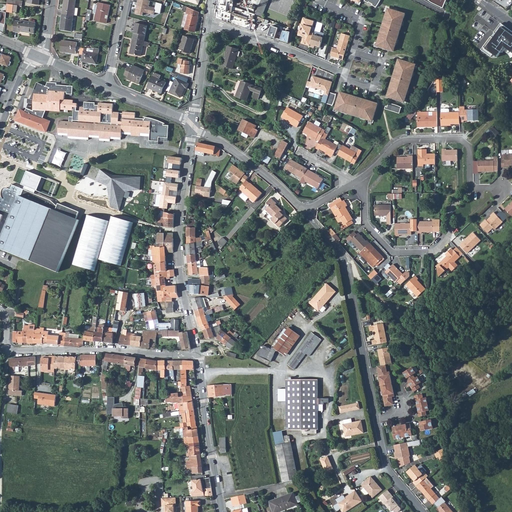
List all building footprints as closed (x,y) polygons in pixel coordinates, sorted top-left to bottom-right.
[(64,0),(62,14),(74,16),(77,16),(78,8),(75,8),(75,0),(64,0)] [(150,1),(147,0),(138,0),(138,3),(139,3),(138,6),(137,6),(135,14),(143,16),(143,12),(154,15),(155,12),(160,14),(162,4),(157,3),(155,8),(149,6),(150,1)] [(217,0),(215,18),(249,30),(252,20),(232,12),(233,0),(231,0),(217,0)] [(261,0),(260,3),(255,14),(262,17),(268,0),(261,0)] [(95,5),(93,13),(96,14),(95,21),(107,23),(110,5),(99,3),(98,5),(95,5)] [(188,7),(186,14),(189,15),(185,29),(195,32),(199,17),(198,17),(199,12),(188,7)] [(376,46),(394,51),(396,44),(395,44),(396,39),(397,40),(402,26),(401,26),(402,21),(403,21),(405,14),(388,9),(386,16),(387,16),(385,21),(384,21),(383,26),(384,26),(383,29),(382,29),(380,34),(381,35),(380,39),(379,39),(376,46)] [(74,16),(62,14),(60,30),(71,32),(74,16)] [(310,46),(314,33),(310,32),(314,22),(303,18),(302,24),(303,25),(301,29),(300,29),(298,35),(304,36),(305,38),(303,39),(302,43),(310,46)] [(15,21),(13,32),(19,33),(19,31),(34,34),(36,23),(20,20),(20,22),(15,21)] [(317,22),(314,33),(310,46),(310,47),(314,48),(315,46),(320,47),(325,33),(321,32),(323,24),(317,22)] [(134,33),(130,54),(141,56),(143,46),(144,41),(147,26),(134,23),(132,33),(134,33)] [(511,31),(500,24),(481,50),(490,57),(492,55),(495,57),(502,47),(511,53),(511,54),(511,31)] [(270,26),(267,36),(273,38),(277,28),(270,26)] [(282,31),(279,40),(287,43),(289,32),(282,31)] [(338,59),(343,60),(345,55),(350,36),(341,34),(337,49),(333,48),(331,56),(335,57),(338,57),(339,57),(338,59)] [(184,36),(179,50),(190,54),(194,40),(184,36)] [(62,41),(61,52),(76,54),(76,51),(80,51),(80,48),(76,47),(77,43),(62,41)] [(228,46),(222,66),(233,69),(239,49),(228,46)] [(90,49),(88,48),(87,52),(84,51),(84,48),(80,48),(80,51),(79,54),(83,55),(82,62),(97,64),(99,49),(92,48),(90,49)] [(2,54),(0,60),(0,63),(8,66),(8,65),(10,66),(11,62),(10,62),(11,58),(2,54)] [(182,65),(181,73),(189,74),(190,66),(189,66),(189,62),(183,61),(183,59),(178,58),(178,64),(182,65)] [(387,97),(404,102),(407,95),(406,95),(407,90),(408,90),(412,77),(411,76),(413,71),(414,72),(416,65),(399,60),(396,67),(397,67),(396,72),(395,71),(393,76),(394,77),(394,80),(393,79),(391,85),(392,85),(390,90),(389,90),(387,97)] [(131,71),(127,69),(125,75),(128,77),(127,79),(139,84),(145,70),(133,65),(132,69),(131,71)] [(154,73),(148,87),(158,91),(157,92),(161,94),(166,82),(160,80),(161,76),(154,73)] [(333,82),(313,76),(309,87),(316,89),(316,88),(325,91),(322,102),(326,103),(329,92),(333,82)] [(435,82),(437,84),(437,92),(443,92),(443,78),(437,78),(435,82)] [(174,83),(170,92),(170,93),(181,97),(185,87),(187,88),(188,84),(176,79),(174,83)] [(242,81),(236,97),(247,101),(251,90),(261,94),(262,89),(242,81)] [(60,109),(65,109),(64,112),(68,112),(68,110),(73,110),(73,109),(74,109),(73,122),(59,121),(59,133),(59,135),(69,136),(68,138),(89,140),(89,137),(100,138),(100,141),(110,141),(110,139),(121,140),(121,137),(122,137),(122,134),(131,135),(140,136),(150,136),(150,141),(150,143),(158,144),(159,141),(159,140),(168,141),(168,138),(169,126),(164,125),(164,123),(162,122),(158,120),(155,119),(152,119),(149,118),(145,117),(145,119),(135,118),(136,113),(123,112),(123,113),(119,113),(113,112),(113,104),(99,103),(99,105),(95,105),(95,103),(85,102),(84,107),(80,107),(80,111),(76,111),(77,107),(77,104),(73,103),(74,100),(64,100),(65,92),(67,92),(67,94),(72,94),(73,86),(60,85),(57,85),(57,83),(48,82),(46,86),(37,83),(30,99),(31,100),(31,103),(29,103),(25,112),(20,110),(16,120),(46,132),(50,122),(43,119),(46,111),(60,112),(60,109)] [(336,96),(336,94),(329,92),(326,103),(326,104),(332,106),(334,102),(335,100),(336,96)] [(340,92),(335,110),(342,112),(342,111),(347,112),(347,113),(361,117),(366,118),(366,119),(372,121),(378,104),(371,102),(370,103),(366,101),(366,100),(361,99),(361,100),(358,99),(358,98),(352,96),(352,97),(347,96),(347,95),(340,92)] [(400,114),(402,107),(398,106),(395,105),(392,104),(389,103),(387,107),(385,107),(385,109),(400,114)] [(287,107),(282,117),(286,119),(286,118),(291,121),(290,123),(297,127),(298,125),(303,116),(287,107)] [(465,107),(460,107),(460,113),(460,122),(464,122),(464,121),(479,121),(479,110),(465,110),(465,107)] [(460,122),(460,113),(449,113),(449,110),(448,109),(442,109),(441,110),(441,113),(441,126),(447,125),(447,124),(460,124),(460,122)] [(425,116),(425,113),(418,113),(418,127),(437,127),(437,113),(433,113),(433,116),(429,116),(425,116)] [(238,130),(243,132),(248,135),(254,138),(258,130),(255,128),(256,126),(244,119),(238,130)] [(309,121),(303,132),(312,138),(312,139),(315,141),(322,129),(309,121)] [(353,128),(344,123),(341,129),(349,134),(353,128)] [(324,132),(316,148),(319,150),(320,149),(333,156),(334,152),(338,146),(334,144),(325,139),(328,134),(324,132)] [(283,141),(275,156),(281,159),(289,144),(283,141)] [(338,146),(334,152),(338,154),(343,146),(339,144),(339,143),(335,141),(334,144),(338,146)] [(39,157),(49,161),(54,147),(44,143),(39,157)] [(219,156),(220,149),(216,147),(216,146),(198,143),(196,151),(195,154),(204,156),(205,153),(219,156)] [(343,146),(338,154),(344,158),(345,157),(352,161),(351,162),(355,164),(362,151),(358,149),(352,146),(350,150),(343,146)] [(435,164),(435,154),(427,154),(427,149),(418,150),(418,166),(423,166),(423,164),(426,164),(426,169),(430,168),(430,164),(435,164)] [(458,161),(457,150),(446,150),(446,149),(442,149),(442,161),(458,161)] [(505,155),(502,155),(502,167),(506,167),(506,166),(511,165),(511,150),(510,150),(510,155),(505,155)] [(263,160),(268,163),(271,158),(267,155),(263,160)] [(413,169),(413,156),(408,156),(408,157),(397,157),(397,169),(413,169)] [(182,159),(170,157),(168,170),(173,171),(174,165),(182,165),(182,159)] [(285,169),(302,178),(307,169),(290,159),(285,169)] [(494,161),(478,161),(478,172),(494,171),(498,171),(498,161),(494,161)] [(110,208),(120,211),(125,192),(143,190),(143,176),(113,175),(90,165),(85,176),(108,186),(110,208)] [(242,172),(233,165),(229,170),(234,174),(230,179),(237,184),(240,180),(244,183),(248,177),(244,174),(242,172)] [(302,178),(300,182),(304,185),(306,182),(318,189),(323,179),(315,174),(315,173),(307,169),(302,178)] [(180,179),(181,172),(173,171),(168,170),(166,183),(171,183),(172,178),(180,179)] [(217,172),(213,170),(205,186),(211,187),(211,185),(217,172)] [(246,180),(240,189),(243,191),(242,192),(243,193),(240,196),(246,201),(249,198),(254,202),(262,193),(255,187),(254,188),(249,184),(250,183),(246,180)] [(178,192),(179,184),(171,183),(166,183),(160,182),(158,195),(161,195),(170,196),(170,191),(178,192)] [(0,248),(30,260),(58,272),(79,220),(76,219),(79,212),(59,204),(58,206),(51,200),(24,189),(11,184),(10,189),(8,188),(7,188),(5,188),(4,188),(4,189),(3,189),(2,190),(2,191),(2,192),(2,194),(2,195),(2,196),(3,198),(0,199),(0,248)] [(205,186),(197,185),(196,192),(201,193),(201,196),(210,197),(212,187),(211,187),(205,186)] [(170,196),(161,195),(159,208),(167,209),(168,203),(175,204),(176,197),(170,196)] [(284,215),(281,213),(282,212),(283,211),(275,204),(277,203),(271,198),(266,203),(269,206),(265,209),(274,218),(272,220),(279,227),(287,219),(284,215)] [(341,198),(329,205),(336,217),(338,215),(344,225),(345,224),(347,227),(354,223),(352,220),(353,219),(346,207),(348,206),(344,200),(342,201),(341,198)] [(391,205),(375,205),(375,216),(387,216),(387,224),(391,224),(391,205)] [(158,217),(156,225),(161,226),(161,222),(165,222),(165,227),(173,227),(174,214),(165,212),(164,218),(158,217)] [(486,220),(480,225),(488,233),(493,228),(495,230),(503,222),(494,212),(491,215),(491,216),(488,219),(488,220),(487,221),(486,220)] [(87,215),(72,264),(95,271),(98,259),(121,266),(134,223),(111,216),(110,221),(87,215)] [(411,223),(395,224),(395,236),(399,236),(399,235),(411,235),(411,231),(418,231),(417,222),(417,219),(411,220),(411,223)] [(418,231),(418,233),(422,233),(422,232),(440,232),(440,220),(434,220),(434,221),(417,222),(418,231)] [(212,239),(211,235),(208,236),(208,237),(196,238),(196,228),(187,227),(187,245),(202,241),(212,239)] [(160,230),(155,228),(155,232),(156,233),(158,233),(157,244),(165,243),(165,239),(174,239),(173,233),(160,233),(160,230)] [(359,252),(360,253),(370,243),(367,240),(366,241),(358,233),(357,235),(354,232),(346,239),(349,242),(354,248),(356,246),(361,251),(359,252)] [(473,232),(460,245),(467,253),(481,240),(473,232)] [(218,248),(220,250),(228,242),(223,237),(218,242),(221,245),(218,248)] [(157,244),(157,247),(165,247),(165,252),(173,253),(174,239),(165,239),(165,243),(157,244)] [(187,245),(186,245),(187,255),(199,253),(202,251),(201,247),(203,247),(202,241),(187,245)] [(370,243),(360,253),(359,253),(373,268),(376,265),(377,266),(379,264),(378,263),(379,262),(380,264),(385,259),(370,243)] [(153,263),(154,262),(166,262),(165,252),(165,247),(157,247),(155,247),(149,246),(149,250),(152,250),(152,255),(153,255),(153,263)] [(463,254),(456,247),(453,250),(452,248),(446,254),(448,255),(437,266),(439,277),(449,267),(452,271),(458,266),(454,262),(463,254)] [(199,253),(187,255),(188,263),(197,262),(200,260),(202,258),(202,257),(200,258),(200,254),(199,254),(199,253)] [(437,259),(440,262),(447,255),(444,253),(437,259)] [(197,262),(188,263),(190,275),(198,274),(197,267),(200,267),(201,267),(200,260),(197,262)] [(149,279),(153,278),(165,277),(175,276),(174,270),(167,270),(166,262),(154,262),(154,272),(155,272),(155,275),(148,275),(148,279),(149,279)] [(393,264),(385,272),(395,282),(397,281),(401,285),(410,276),(410,272),(406,272),(403,275),(393,264)] [(200,272),(200,276),(213,275),(212,269),(209,269),(209,268),(201,267),(200,267),(200,272)] [(375,270),(368,276),(372,279),(377,274),(378,273),(375,270)] [(377,274),(372,279),(376,284),(382,279),(377,274)] [(213,275),(200,276),(201,280),(201,286),(209,286),(210,280),(214,279),(213,275)] [(416,276),(406,284),(418,297),(426,289),(417,280),(418,279),(416,276)] [(165,277),(153,278),(154,292),(158,292),(167,291),(167,292),(177,293),(176,286),(166,287),(165,277)] [(190,285),(188,285),(188,291),(190,291),(190,294),(199,294),(209,295),(209,286),(201,286),(201,280),(189,279),(190,285)] [(327,283),(309,303),(319,311),(336,292),(327,283)] [(167,291),(158,292),(159,302),(165,301),(165,303),(174,302),(174,298),(179,298),(177,293),(167,292),(167,291)] [(146,292),(135,293),(137,311),(147,311),(146,292)] [(234,295),(224,297),(235,310),(241,305),(233,296),(233,295),(234,295)] [(197,303),(193,305),(195,311),(207,307),(204,298),(202,298),(201,298),(201,297),(195,298),(197,303)] [(174,302),(165,303),(166,309),(166,313),(174,312),(173,306),(174,302)] [(207,307),(195,311),(197,318),(206,315),(206,316),(210,315),(224,310),(223,305),(216,307),(216,306),(211,307),(212,310),(208,311),(207,307)] [(146,322),(146,321),(158,319),(156,310),(155,310),(154,308),(152,309),(153,311),(143,313),(146,322)] [(115,319),(112,334),(114,334),(117,335),(120,322),(122,311),(116,310),(115,319)] [(95,330),(94,341),(103,342),(104,333),(105,327),(107,314),(105,313),(105,315),(102,314),(100,328),(99,327),(99,331),(95,330)] [(206,315),(197,318),(200,327),(202,327),(203,331),(217,326),(222,324),(220,321),(217,322),(217,323),(213,325),(213,324),(209,326),(209,325),(209,324),(208,322),(211,321),(210,315),(206,316),(206,315)] [(104,333),(103,342),(113,343),(114,334),(112,334),(115,319),(113,319),(110,330),(109,329),(110,328),(105,327),(104,333)] [(158,319),(146,321),(147,328),(147,330),(151,331),(157,331),(162,331),(172,330),(172,323),(159,324),(158,319)] [(373,345),(387,342),(384,323),(369,326),(370,331),(373,330),(375,340),(372,341),(373,345)] [(23,332),(22,343),(28,343),(35,343),(35,330),(35,326),(29,326),(24,325),(24,329),(23,329),(23,332)] [(217,326),(203,331),(206,339),(209,339),(215,337),(213,331),(215,330),(216,332),(219,331),(217,326)] [(94,342),(94,341),(95,330),(95,328),(92,327),(92,328),(92,330),(90,329),(90,327),(86,327),(86,330),(85,330),(85,331),(86,331),(85,340),(94,342)] [(289,327),(274,347),(287,356),(301,335),(289,327)] [(121,335),(119,344),(123,344),(131,346),(132,334),(132,333),(127,333),(127,330),(124,329),(123,335),(121,335)] [(35,330),(35,343),(42,343),(48,344),(49,335),(49,331),(35,330)] [(172,330),(162,331),(162,336),(168,337),(168,335),(180,335),(183,349),(191,349),(187,332),(179,333),(179,331),(172,330)] [(217,338),(221,341),(227,334),(221,330),(218,337),(217,338)] [(66,333),(64,346),(78,347),(79,338),(70,338),(70,334),(70,332),(67,331),(66,333)] [(141,347),(155,348),(156,339),(151,339),(151,331),(143,331),(143,338),(141,347)] [(227,334),(221,341),(227,346),(234,335),(230,331),(227,334)] [(322,339),(312,331),(288,364),(295,369),(307,353),(310,356),(322,339)] [(234,335),(227,346),(232,350),(239,340),(236,338),(239,335),(236,333),(234,335)] [(132,334),(131,346),(141,347),(143,338),(142,338),(142,337),(137,336),(138,334),(132,334)] [(49,335),(48,344),(58,345),(60,336),(49,335)] [(380,360),(381,366),(385,365),(392,363),(389,347),(378,350),(379,354),(380,354),(381,360),(380,360)] [(275,354),(261,348),(257,355),(271,362),(275,354)] [(106,354),(105,361),(118,363),(118,366),(126,367),(125,365),(126,356),(106,354)] [(76,369),(76,370),(81,370),(81,366),(96,366),(96,355),(81,355),(81,356),(77,356),(77,357),(76,369)] [(42,358),(41,371),(49,372),(49,370),(55,370),(55,368),(56,357),(49,356),(49,359),(46,359),(46,358),(42,358)] [(126,356),(125,365),(126,367),(127,371),(129,371),(130,370),(131,366),(136,366),(137,358),(126,356)] [(10,359),(10,371),(15,371),(19,371),(19,366),(28,366),(36,365),(36,357),(10,359)] [(66,369),(67,357),(56,357),(55,368),(61,369),(62,369),(66,369)] [(77,357),(67,357),(66,369),(70,369),(76,369),(77,357)] [(141,358),(139,367),(146,368),(146,369),(150,369),(150,371),(154,372),(154,375),(157,376),(157,373),(158,361),(141,358)] [(158,361),(157,373),(160,373),(160,375),(162,375),(162,377),(166,377),(166,376),(166,361),(158,361)] [(166,361),(166,376),(174,376),(174,370),(173,361),(166,361)] [(183,361),(173,361),(174,370),(181,370),(183,369),(183,361)] [(182,387),(187,386),(187,383),(186,370),(194,369),(194,361),(183,361),(183,369),(181,370),(181,382),(179,382),(179,386),(182,386),(182,387)] [(381,366),(377,366),(381,386),(392,384),(389,371),(387,372),(385,365),(381,366)] [(412,367),(403,373),(407,378),(406,379),(409,382),(415,378),(413,375),(416,373),(412,367)] [(415,378),(409,382),(412,388),(414,392),(420,388),(418,384),(421,382),(424,380),(420,375),(418,377),(417,377),(415,378)] [(10,376),(9,390),(19,390),(20,376),(10,376)] [(318,380),(287,380),(287,389),(279,389),(279,401),(287,401),(287,430),(302,430),(302,433),(317,433),(317,430),(318,430),(318,411),(318,405),(323,404),(324,404),(324,403),(329,403),(329,398),(318,398),(318,380)] [(232,384),(208,386),(209,397),(224,395),(232,395),(232,384)] [(392,384),(381,386),(385,406),(393,404),(392,397),(394,397),(392,384)] [(173,398),(192,396),(190,386),(187,386),(182,387),(182,393),(169,394),(169,395),(168,395),(168,390),(166,390),(165,398),(173,398)] [(56,395),(40,393),(38,404),(55,406),(56,395)] [(422,394),(415,396),(416,400),(417,406),(428,404),(426,398),(423,398),(422,394)] [(192,396),(173,398),(174,403),(178,403),(180,411),(194,409),(192,396)] [(9,404),(7,412),(18,414),(19,406),(9,404)] [(353,410),(351,404),(339,407),(341,413),(353,410)] [(428,404),(417,406),(419,412),(418,412),(419,417),(426,415),(426,411),(429,410),(428,404)] [(127,407),(114,406),(114,416),(123,417),(123,418),(129,418),(129,409),(127,407)] [(180,411),(179,411),(179,414),(183,414),(184,423),(180,423),(181,428),(197,426),(196,426),(194,409),(180,411)] [(344,420),(344,424),(343,424),(345,437),(364,433),(361,421),(352,422),(352,419),(344,420)] [(431,419),(419,422),(420,426),(421,425),(422,427),(421,428),(421,431),(433,429),(431,419)] [(403,425),(401,426),(403,437),(412,436),(410,424),(406,424),(406,425),(405,426),(403,425)] [(197,426),(181,428),(180,428),(181,437),(184,437),(185,444),(186,444),(199,442),(197,429),(197,426)] [(396,427),(392,427),(394,439),(403,437),(401,426),(399,426),(398,427),(396,428),(396,427)] [(274,433),(276,445),(291,442),(289,435),(284,436),(283,431),(274,433)] [(199,442),(186,444),(187,447),(190,446),(191,453),(187,453),(187,456),(190,456),(201,454),(199,442)] [(291,442),(276,445),(283,482),(298,479),(291,442)] [(407,442),(394,445),(397,459),(398,458),(400,467),(410,463),(409,456),(410,456),(407,442)] [(445,458),(443,449),(434,453),(437,458),(439,457),(441,462),(445,458)] [(201,454),(190,456),(190,457),(192,457),(192,460),(187,461),(188,469),(193,468),(193,473),(202,472),(201,454)] [(328,456),(320,459),(326,472),(333,469),(328,456)] [(413,482),(416,486),(427,477),(428,476),(425,472),(426,471),(422,466),(420,466),(418,468),(415,465),(407,472),(411,478),(412,477),(415,481),(414,481),(413,482)] [(371,476),(361,484),(373,498),(382,490),(371,476)] [(427,477),(416,486),(419,490),(420,489),(429,500),(436,494),(431,489),(434,486),(427,477)] [(212,488),(210,478),(201,479),(192,480),(194,491),(192,492),(193,496),(205,496),(203,489),(212,488)] [(451,483),(445,489),(447,492),(453,487),(451,483)] [(388,490),(379,497),(385,504),(391,511),(393,510),(394,511),(397,511),(401,510),(401,508),(398,505),(399,505),(396,502),(397,502),(388,490)] [(346,497),(337,503),(342,511),(345,511),(362,501),(356,491),(348,496),(348,497),(346,498),(346,497)] [(294,492),(281,497),(286,509),(298,505),(297,503),(295,497),(294,492)] [(245,494),(232,498),(234,506),(241,505),(240,500),(246,499),(245,494)] [(174,511),(174,505),(176,505),(176,497),(162,498),(162,506),(165,506),(166,506),(166,511),(174,511)] [(278,511),(286,509),(281,497),(269,501),(273,511),(278,511)] [(438,508),(437,509),(439,511),(452,511),(445,502),(446,502),(442,497),(434,503),(438,508)] [(186,511),(197,511),(198,511),(198,506),(201,506),(200,501),(186,502),(186,511)]
